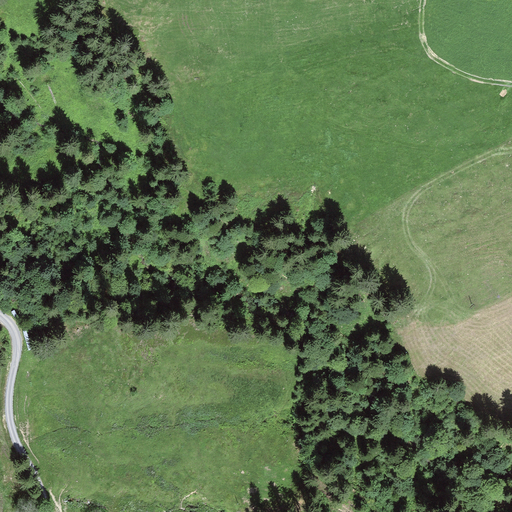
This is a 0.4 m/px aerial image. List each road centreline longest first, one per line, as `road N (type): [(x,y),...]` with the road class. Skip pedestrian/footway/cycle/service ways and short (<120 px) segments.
road 1 (track): [(49,511),(11,419),(20,346),(0,324)]
road 2 (track): [(511,87),(467,81),(434,61),(418,41),(421,0)]
